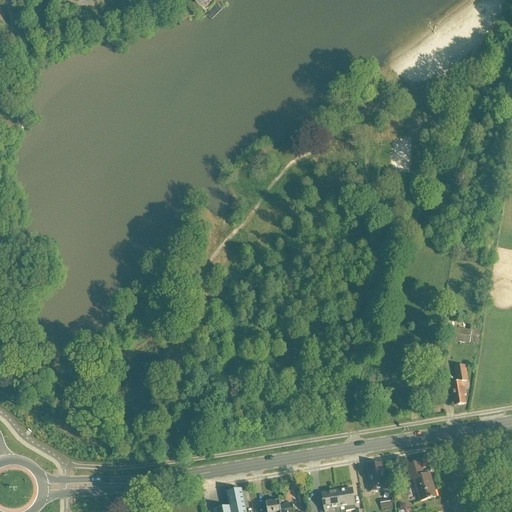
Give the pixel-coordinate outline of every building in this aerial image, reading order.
[(472,332),(455,329),(453,342),(469,345),(472,332)] [(464,383),(468,383),(465,367),(454,369),(457,384),(449,385),(450,397),(452,397),(454,407),(466,406),(464,397),(466,397),(464,383)] [(423,476),(421,470),(419,463),(406,467),(408,473),(410,481),(413,480),(419,502),(436,497),(429,474),(423,476)] [(371,493),(386,491),(382,465),(367,467),(371,493)] [(352,490),(336,493),(339,511),(348,511),(355,511),(352,490)] [(246,511),(242,491),(227,494),(230,509),(215,511),(214,511),(246,511)] [(339,511),(336,493),(320,495),(322,504),(323,511),(334,510),(333,511),(339,511)] [(391,500),(380,501),(381,508),(392,506),(391,500)] [(279,511),(279,507),(278,502),(265,504),(266,511),(279,511)]
